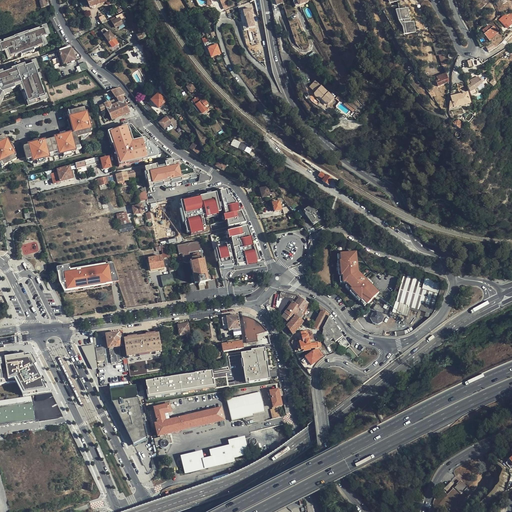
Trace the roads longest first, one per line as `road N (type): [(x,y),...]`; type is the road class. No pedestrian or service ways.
road 1 (tertiary): [(156,511),(253,476),(493,302)]
road 2 (tertiary): [(55,0),(76,44),(154,129),(237,191),(274,272)]
road 3 (motorway): [(511,368),(226,511)]
road 4 (motorway): [(257,511),(511,383)]
road 5 (tertiary): [(455,277),(443,257),(415,239),(392,192),(326,144),(291,96)]
road 6 (secondary): [(388,344),(364,374),(337,362),(318,373),(328,461),(362,511)]
road 7 (residential): [(272,128),(231,67),(220,23),(234,22),(279,96),(291,96)]
road 8 (residential): [(283,275),(307,262),(316,235),(340,228),(388,255),(455,277)]
road 9 (secondary): [(252,296),(56,325)]
road 10 (secondary): [(61,333),(254,303)]
road 11 (secondary): [(37,336),(117,507)]
road 12 (tertiary): [(316,511),(274,327)]
road 13 (secondary): [(143,495),(61,333)]
road 14 (secondary): [(388,344),(353,333),(327,303),(283,281)]
road 15 (secondary): [(424,511),(444,469),(511,429)]
road 16 (tertiary): [(432,0),(463,53),(473,44),(451,0)]
